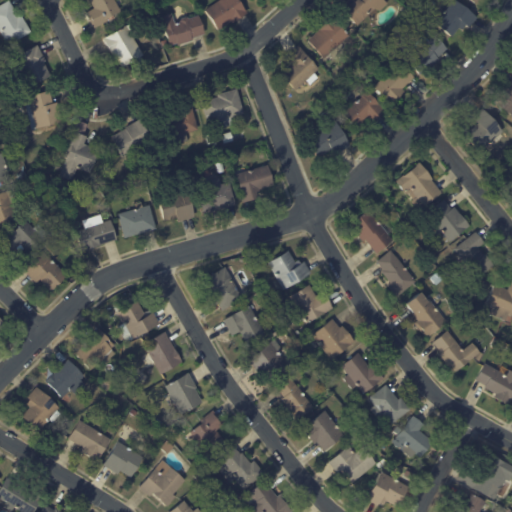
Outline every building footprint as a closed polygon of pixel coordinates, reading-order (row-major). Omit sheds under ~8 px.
[(114,0),(121,12),(114,16),(115,18),(95,29),(87,13),(94,9),(89,0),(114,0)] [(245,15),(233,23),(232,22),(219,30),(206,10),(221,0),(238,0),(247,14),(245,15)] [(382,11),(380,13),(376,9),(360,26),(340,7),(347,0),(385,0),(389,4),(382,11)] [(477,20),(470,29),(466,26),(463,30),(460,27),(453,37),(435,23),(444,10),(441,8),(446,0),(454,0),(478,18),(477,20)] [(10,2),(18,15),(20,14),(31,32),(9,46),(0,29),(0,6),(10,1),(10,2)] [(172,15),(175,24),(182,22),(181,20),(188,18),(189,19),(199,16),(205,35),(193,39),(194,40),(168,48),(159,17),(172,13),(172,15)] [(147,15),(150,24),(144,26),(140,17),(147,15)] [(335,23),(338,21),(351,37),(324,59),(309,41),(321,31),(320,29),(331,20),(334,24),(335,23)] [(134,39),(144,55),(143,56),(145,60),(139,64),(137,60),(123,68),(114,53),(113,54),(104,39),(126,25),(127,26),(133,23),(140,35),(134,39)] [(447,51),(438,59),(440,62),(428,73),(426,70),(420,75),(401,53),(410,45),(412,48),(425,36),(430,41),(436,35),(449,49),(447,51)] [(38,46),(46,62),(44,63),(51,77),(30,88),(21,71),(16,73),(9,61),(38,46)] [(290,55),(300,46),(320,69),(316,73),(320,79),(312,86),(308,81),(296,91),(282,74),(293,65),(287,57),(290,55)] [(372,58),(376,63),(372,66),(368,61),(372,58)] [(414,79),(403,89),(406,92),(392,106),(384,98),(384,97),(374,87),(390,72),(387,68),(397,58),(415,77),(414,79)] [(511,114),(497,104),(511,82),(511,114)] [(203,102),(218,98),(217,95),(237,89),(244,114),(232,118),(234,125),(221,129),(219,121),(209,124),(202,102),(203,102)] [(50,92),(54,104),(57,103),(63,122),(32,130),(24,101),(30,99),(29,97),(50,91),(50,92)] [(385,113),(376,122),(372,118),(369,121),(368,119),(357,129),(343,114),(367,91),(387,112),(385,113)] [(198,130),(186,134),(188,141),(171,146),(169,139),(163,141),(158,123),(180,116),(177,107),(191,103),(198,130)] [(503,133),(508,137),(496,147),(492,143),(482,152),(467,135),(480,123),(474,117),(483,109),(504,132),(503,133)] [(80,121),(89,125),(85,136),(88,137),(85,145),(101,150),(92,173),(79,168),(74,181),(61,176),(67,158),(62,156),(65,147),(67,148),(77,120),(80,121)] [(113,137),(126,130),(126,128),(141,120),(154,143),(125,159),(113,137)] [(349,148),(335,156),(332,150),(318,158),(308,139),(337,123),(351,147),(349,148)] [(232,134),(234,141),(225,144),(222,135),(231,132),(232,134)] [(217,143),(209,145),(207,135),(214,133),(217,143)] [(0,154),(3,154),(11,180),(0,183),(0,154)] [(434,183),(443,194),(426,207),(422,202),(417,206),(413,202),(416,200),(408,190),(406,192),(397,182),(420,163),(434,180),(433,181),(434,183)] [(255,200),(244,203),(236,175),(239,174),(237,170),(247,167),(249,172),(268,166),(274,186),(260,190),(261,192),(257,193),(258,199),(255,200)] [(236,205),(217,211),(217,212),(204,215),(196,185),(220,178),(222,185),(230,183),(236,205)] [(0,194),(14,189),(24,216),(0,225),(0,194)] [(193,218),(178,223),(177,219),(165,222),(159,202),(172,199),(170,195),(187,190),(195,218),(193,218)] [(452,209),(453,210),(456,207),(471,227),(450,242),(442,232),(436,237),(428,225),(434,221),(428,213),(445,200),(452,209)] [(154,230),(125,238),(118,215),(137,209),(136,205),(142,203),(143,208),(150,206),(156,229),(154,230)] [(378,220),(395,242),(379,255),(367,241),(364,243),(350,226),(370,210),(378,220)] [(116,241),(82,252),(76,232),(85,229),(83,222),(101,216),(103,223),(111,221),(117,240),(116,241)] [(33,229),(44,239),(29,253),(20,244),(11,253),(2,244),(26,221),(33,229)] [(477,233),(486,243),(479,248),(485,255),(486,254),(495,266),(479,280),(465,263),(464,265),(460,264),(458,261),(458,258),(461,256),(456,250),(477,233)] [(306,262),(312,273),(285,289),(269,262),(289,250),(296,261),(299,259),(302,263),(305,261),(306,262)] [(402,262),(414,278),(413,278),(417,283),(398,298),(388,286),(391,284),(382,273),(384,271),(378,262),(392,251),(396,257),(397,256),(402,262)] [(45,254),(68,277),(52,292),(38,278),(34,282),(24,271),(43,252),(45,254)] [(436,259),(441,256),(444,261),(440,264),(436,259)] [(226,267),(243,298),(223,309),(215,295),(211,297),(201,280),(226,266),(226,267)] [(432,279),(438,273),(444,280),(438,286),(432,279)] [(511,316),(508,315),(505,322),(489,314),(492,308),(486,305),(495,285),(508,291),(511,282),(511,316)] [(327,296),(334,307),(308,324),(305,319),(301,322),(296,313),(300,311),(291,296),(310,284),(317,295),(324,291),(327,296)] [(425,299),(426,300),(428,298),(447,321),(426,338),(414,323),(417,320),(405,305),(420,293),(425,299)] [(154,313),(160,323),(133,339),(117,312),(137,300),(147,315),(153,311),(154,313)] [(277,306),(283,302),(286,308),(280,312),(277,306)] [(232,334),(224,320),(250,304),(266,333),(248,344),(240,330),(233,335),(232,334)] [(334,319),(340,328),(343,325),(356,341),(333,360),(313,334),(333,319),(334,319)] [(114,355),(103,366),(100,364),(93,371),(74,352),(98,329),(115,345),(112,348),(113,349),(112,350),(115,354),(114,355)] [(166,332),(183,361),(161,374),(156,364),(150,368),(143,357),(150,353),(146,347),(155,342),(153,338),(165,331),(166,332)] [(448,332),(463,351),(472,343),(480,353),(483,355),(479,361),(475,359),(477,355),(456,372),(451,366),(450,368),(439,354),(441,353),(433,343),(447,332),(448,332)] [(258,370),(249,360),(275,339),(292,359),(288,362),(290,366),(272,381),(267,375),(264,378),(258,370)] [(495,339),(500,341),(496,348),(492,345),(495,339)] [(359,352),(369,365),(373,363),(385,377),(365,393),(358,385),(353,389),(344,378),(349,374),(342,365),(359,352)] [(85,376),(81,379),(87,385),(77,395),(71,389),(63,397),(46,380),(54,372),(55,372),(69,359),(85,376)] [(301,369),(307,364),(312,371),(306,375),(301,369)] [(495,398),(497,394),(485,388),(485,387),(475,381),(485,364),(499,372),(502,367),(508,371),(509,370),(511,371),(511,398),(508,406),(494,398),(495,398)] [(121,376),(126,371),(129,374),(125,379),(121,376)] [(189,373),(197,388),(195,388),(203,402),(181,414),(165,385),(189,373)] [(298,387),(313,407),(296,421),(285,407),(286,406),(282,399),(284,397),(277,388),(291,378),(298,387)] [(103,385),(109,380),(114,388),(107,391),(103,385)] [(387,385),(399,399),(401,397),(411,409),(392,425),(383,414),(379,417),(371,408),(375,404),(370,397),(387,384),(387,385)] [(27,397),(37,386),(60,407),(39,431),(22,415),(30,406),(24,401),(27,397)] [(214,412),(224,424),(217,430),(227,441),(210,455),(191,432),(205,420),(204,418),(213,410),(214,412)] [(345,434),(325,451),(318,441),(316,443),(304,428),(326,410),(345,434)] [(414,416),(425,424),(420,431),(433,440),(421,455),(411,447),(406,453),(392,442),(394,438),(396,439),(397,438),(396,437),(413,415),(414,416)] [(158,418),(163,423),(159,426),(155,421),(158,418)] [(111,439),(97,461),(81,450),(83,447),(69,438),(80,420),(111,439)] [(171,446),(171,448),(170,448),(166,452),(159,446),(166,439),(172,445),(171,446)] [(119,442),(144,457),(132,477),(120,470),(118,473),(104,465),(118,441),(119,442)] [(235,446),(241,454),(243,452),(252,463),(255,460),(265,473),(245,489),(236,478),(231,482),(219,468),(223,464),(218,458),(234,445),(235,446)] [(353,482),(343,470),(338,473),(329,462),(349,445),(356,453),(363,447),(377,463),(353,482)] [(511,478),(511,480),(510,482),(506,480),(495,499),(458,479),(465,466),(477,472),(489,452),(511,465),(511,478)] [(387,463),(380,469),(377,464),(384,458),(387,463)] [(181,476),(185,479),(172,493),(175,495),(167,505),(151,492),(148,495),(138,486),(161,459),(181,476)] [(384,472),(409,486),(398,507),(387,500),(383,507),(367,499),(382,471),(384,472)] [(9,478),(29,491),(31,488),(42,495),(39,499),(41,501),(34,511),(23,511),(15,507),(12,511),(4,507),(7,502),(0,497),(0,488),(7,477),(9,478)] [(266,482),(278,496),(282,494),(295,510),(292,511),(256,511),(250,504),(255,500),(250,493),(266,480),(266,482)] [(486,501),(480,511),(456,511),(458,509),(461,511),(472,493),(486,501)] [(171,511),(186,500),(195,511),(199,508),(203,511),(171,511)] [(44,503),(52,508),(53,506),(63,511),(65,511),(67,510),(70,511),(36,511),(42,502),(44,503)]
